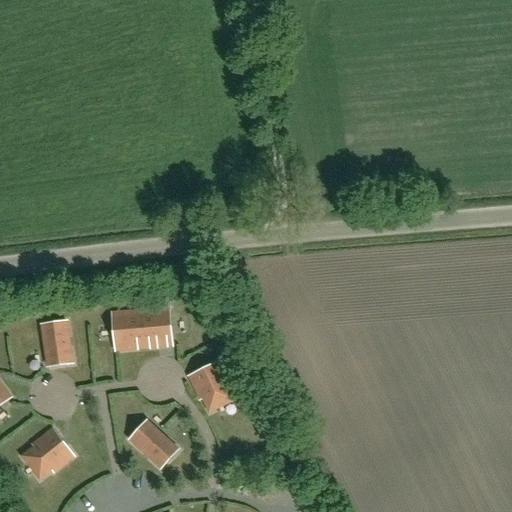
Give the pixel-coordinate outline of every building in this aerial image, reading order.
[(142,311),(145,347),(173,345),(170,309),(142,311)] [(114,314),(117,350),(145,347),(142,311),(114,314)] [(43,325),(49,367),(73,364),(68,322),(43,325)] [(220,362),(190,377),(202,400),(207,397),(211,406),(230,397),(226,388),(231,385),(220,362)] [(0,383),(0,406),(11,398),(0,383)] [(131,440),(162,469),(179,450),(148,422),(131,440)] [(38,451),(30,457),(43,473),(51,467),(54,472),(74,456),(54,430),(34,446),(38,451)]
